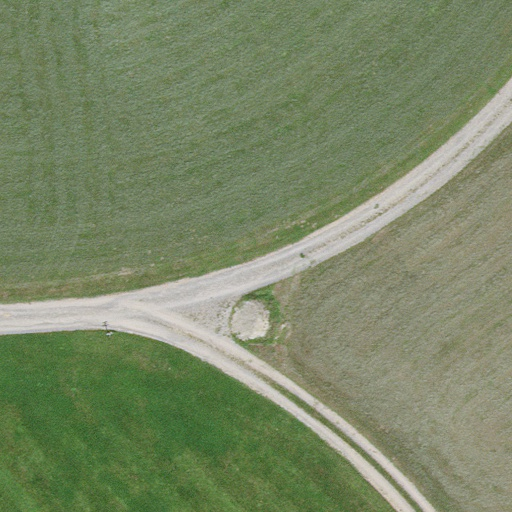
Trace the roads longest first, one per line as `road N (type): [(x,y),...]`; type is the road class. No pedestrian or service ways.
road 1 (track): [(0,322),(119,312),(291,261),(421,184),(511,105)]
road 2 (track): [(419,511),(289,392),(220,351),(119,312)]
